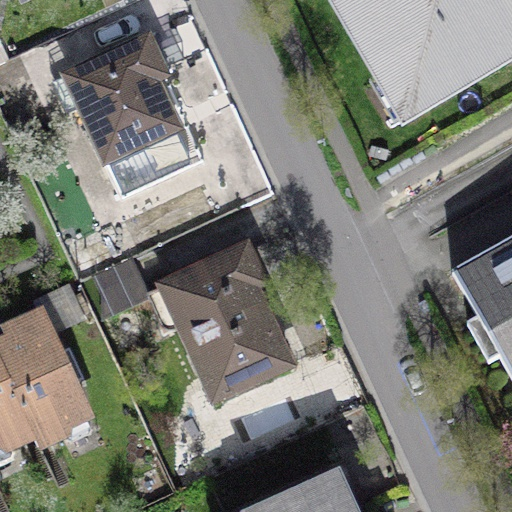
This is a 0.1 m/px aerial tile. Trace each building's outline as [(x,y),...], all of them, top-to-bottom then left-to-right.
[(54,0),(6,0),(15,18),(54,0)] [(281,0),(367,148),(511,65),(511,32),(493,0),(281,0)] [(198,179),(144,29),(24,72),(77,222),(198,179)] [(511,235),(430,281),(511,424),(511,235)] [(305,398),(240,246),(135,290),(200,443),(305,398)] [(0,470),(94,435),(38,287),(0,301),(0,470)] [(355,511),(337,463),(205,511),(355,511)]
